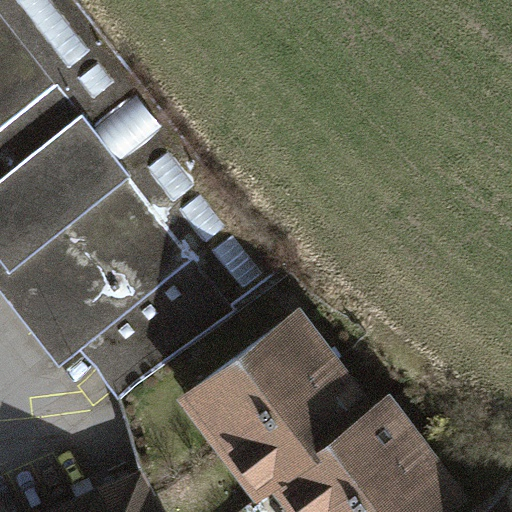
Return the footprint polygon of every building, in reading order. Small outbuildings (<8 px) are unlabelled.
[(0,0),(0,292),(33,334),(58,367),(79,351),(117,400),(237,309),(234,305),(283,267),(77,0),(0,0)] [(194,388),(231,438),(327,366),(290,316),(194,388)] [(284,474),(364,414),(327,366),(231,438),(267,486),(284,474)] [(284,474),(312,511),(334,511),(416,451),(379,402),(364,414),(284,474)] [(416,451),(334,511),(437,511),(453,500),(416,451)] [(161,511),(142,471),(51,511),(161,511)]
